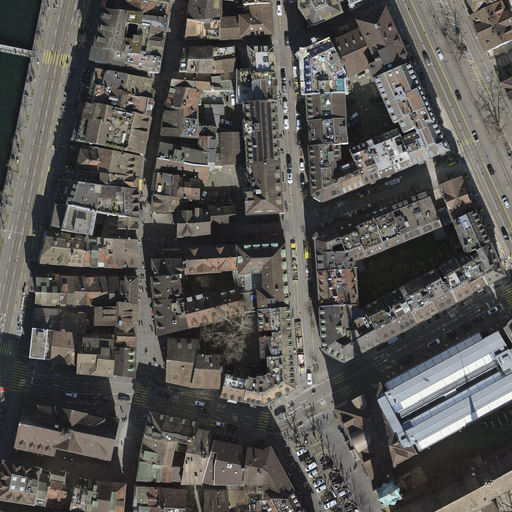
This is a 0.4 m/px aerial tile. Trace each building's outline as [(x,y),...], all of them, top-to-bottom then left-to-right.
[(119,0),(117,0),(108,0),(107,4),(105,10),(113,12),(114,11),(141,15),(141,17),(168,21),(168,14),(169,6),(144,3),(119,0)] [(191,0),(190,9),(188,21),(205,24),(209,22),(220,22),(220,20),(221,18),(220,0),(191,0)] [(341,12),(335,0),(300,0),(301,10),(312,25),(325,19),(341,12)] [(461,0),(469,17),(500,0),(461,0)] [(500,4),(469,17),(486,52),(511,40),(511,19),(509,12),(505,13),(500,4)] [(220,22),(220,40),(243,38),(272,35),(270,5),(245,7),(245,21),(242,21),(242,19),(220,20),(220,22)] [(113,12),(105,10),(100,30),(95,49),(132,56),(161,59),(164,39),(168,21),(141,17),(141,15),(114,11),(113,12)] [(362,32),(371,50),(396,38),(386,14),(384,11),(358,23),(362,32)] [(220,40),(220,22),(209,22),(205,24),(188,21),(187,30),(186,39),(203,40),(220,40)] [(351,76),(369,68),(378,64),(371,50),(362,32),(336,44),(332,46),(346,78),(351,76)] [(396,38),(371,50),(378,64),(369,68),(375,81),(409,66),(397,40),(396,38)] [(306,97),(344,95),(343,79),(346,78),(332,46),(331,44),(317,50),(303,56),(305,80),(306,97)] [(251,69),(249,49),(249,47),(238,48),(242,71),(251,69)] [(198,50),(183,51),(182,62),(181,73),(205,75),(236,71),(234,48),(225,49),(198,50)] [(93,56),(91,63),(125,68),(159,74),(161,59),(132,56),(95,49),(93,56)] [(273,49),(249,49),(251,69),(252,76),(275,75),(273,49)] [(399,121),(428,108),(409,66),(375,81),(394,123),(399,121)] [(237,103),(243,103),(255,104),(264,103),(262,83),(253,83),(252,76),(251,69),(242,71),(236,72),(236,74),(236,93),(237,103)] [(108,76),(95,73),(92,85),(123,93),(128,78),(110,74),(108,76)] [(201,77),(174,75),(167,108),(184,109),(182,120),(197,121),(197,105),(201,105),(201,104),(200,98),(198,98),(200,91),(225,91),(226,93),(236,93),(236,74),(232,74),(231,80),(220,82),(220,76),(201,77)] [(275,75),(252,76),(253,83),(262,83),(264,103),(277,102),(275,75)] [(148,87),(150,81),(128,78),(123,93),(124,95),(153,102),(155,91),(152,87),(150,87),(148,87)] [(511,78),(501,83),(511,106),(511,78)] [(123,93),(92,85),(85,84),(83,93),(81,102),(150,119),(151,111),(153,102),(124,95),(123,93)] [(306,97),(308,123),(346,121),(344,95),(306,97)] [(76,118),(77,119),(71,140),(142,154),(146,136),(150,119),(81,102),(76,118)] [(264,165),(281,164),(277,102),(264,103),(255,104),(243,103),(244,133),(245,140),(248,168),(264,165)] [(201,105),(200,115),(219,115),(224,115),(224,105),(201,104),(201,105)] [(184,109),(167,108),(160,136),(181,137),(182,120),(184,109)] [(418,135),(428,159),(448,152),(441,138),(430,112),(428,108),(399,121),(405,134),(416,130),(417,133),(416,135),(418,135)] [(219,128),(219,115),(200,115),(200,122),(202,122),(202,125),(199,125),(199,128),(216,128),(219,128)] [(182,120),(181,137),(197,139),(197,125),(197,121),(182,120)] [(308,123),(309,146),(339,144),(347,144),(346,121),(308,123)] [(208,154),(207,164),(221,166),(241,165),(241,140),(243,140),(245,140),(244,133),(242,133),(216,133),(216,128),(199,128),(199,125),(197,125),(197,139),(200,139),(198,152),(208,154)] [(398,132),(382,138),(396,172),(411,166),(401,141),(398,132)] [(411,166),(428,159),(418,135),(416,135),(401,141),(411,166)] [(382,138),(366,144),(380,179),(396,172),(382,138)] [(167,147),(160,145),(158,158),(197,167),(207,167),(207,164),(208,154),(198,152),(190,151),(190,147),(169,142),(167,147)] [(339,144),(309,146),(310,161),(312,185),(312,195),(324,202),(342,194),(337,181),(344,178),(340,169),(335,171),(335,161),(340,161),(339,144)] [(355,162),(364,185),(380,179),(366,144),(350,150),(355,162)] [(142,158),(70,145),(67,156),(65,168),(94,176),(139,179),(140,170),(141,161),(142,158)] [(197,167),(158,158),(157,172),(178,176),(207,180),(207,167),(197,167)] [(355,162),(340,169),(344,178),(337,181),(342,194),(364,185),(355,162)] [(264,165),(248,168),(248,181),(251,181),(252,188),(245,188),(246,215),(284,213),(281,164),(264,165)] [(63,174),(61,180),(99,187),(138,190),(138,185),(139,179),(94,176),(65,168),(63,174)] [(178,176),(157,172),(154,196),(187,198),(187,201),(190,201),(190,205),(195,205),(198,205),(199,181),(178,179),(178,176)] [(453,222),(473,213),(460,179),(439,187),(447,207),(453,222)] [(55,204),(107,215),(139,220),(138,205),(138,190),(99,187),(61,180),(58,192),(55,204)] [(427,192),(389,207),(403,242),(442,226),(435,211),(427,192)] [(187,201),(187,198),(154,196),(153,205),(152,213),(167,213),(167,211),(172,212),(178,212),(186,213),(186,201),(187,201)] [(219,208),(209,209),(210,224),(234,223),(233,202),(219,205),(219,208)] [(104,224),(107,215),(55,204),(49,231),(85,236),(91,237),(94,223),(104,224)] [(210,224),(209,209),(209,206),(200,206),(198,205),(195,205),(194,213),(196,213),(196,235),(210,234),(210,224)] [(389,207),(371,215),(385,250),(403,242),(389,207)] [(444,226),(453,222),(447,207),(442,209),(438,210),(444,226)] [(196,213),(194,213),(186,213),(178,212),(178,235),(196,235),(196,213)] [(475,251),(476,252),(490,245),(475,212),(473,213),(453,222),(466,255),(475,251)] [(139,220),(107,215),(104,224),(100,238),(105,238),(138,241),(139,220)] [(371,215),(352,223),(366,257),(385,250),(371,215)] [(352,223),(336,229),(345,253),(349,261),(355,261),(366,257),(352,223)] [(315,237),(316,254),(345,253),(336,229),(315,237)] [(83,252),(85,236),(49,231),(45,247),(41,263),(63,264),(83,266),(85,254),(83,252)] [(105,268),(105,238),(100,238),(91,237),(85,236),(83,252),(85,254),(83,266),(105,268)] [(138,241),(105,238),(105,268),(122,268),(139,269),(139,255),(138,241)] [(286,243),(229,246),(233,269),(232,270),(235,288),(237,289),(244,313),(259,311),(264,311),(290,309),(288,285),(286,243)] [(504,276),(490,245),(476,252),(477,255),(472,258),(480,274),(482,275),(487,285),(504,276)] [(184,269),(185,274),(229,270),(232,270),(233,269),(229,246),(225,247),(185,249),(186,269),(184,269)] [(175,269),(184,269),(186,269),(185,249),(151,252),(153,276),(176,275),(175,269)] [(316,254),(317,272),(355,270),(355,261),(349,261),(345,253),(316,254)] [(480,274),(472,258),(467,261),(465,257),(456,262),(473,292),(487,285),(482,275),(480,274)] [(446,283),(455,302),(473,292),(456,262),(455,259),(439,268),(446,280),(446,283)] [(185,274),(184,269),(175,269),(176,275),(153,276),(159,335),(189,328),(185,315),(187,315),(183,298),(180,299),(177,279),(185,277),(185,274)] [(317,272),(320,308),(352,306),(357,306),(355,270),(317,272)] [(437,311),(455,302),(446,283),(443,283),(435,270),(420,278),(437,311)] [(60,289),(60,277),(49,276),(38,275),(38,289),(38,302),(59,303),(59,290),(60,289)] [(59,290),(59,303),(72,304),(73,278),(60,277),(60,289),(59,290)] [(111,278),(73,278),(72,304),(97,306),(111,306),(111,278)] [(111,278),(111,306),(118,306),(118,303),(136,304),(137,291),(138,278),(124,278),(111,278)] [(417,323),(437,311),(420,278),(399,290),(417,323)] [(185,315),(189,328),(206,323),(229,317),(240,314),(244,313),(237,289),(235,288),(233,289),(209,296),(208,292),(183,298),(187,315),(185,315)] [(417,323),(399,290),(383,298),(390,311),(389,313),(399,332),(417,323)] [(399,332),(389,313),(386,313),(379,300),(364,309),(367,315),(382,342),(399,332)] [(119,325),(119,337),(118,347),(135,348),(135,337),(136,326),(136,315),(136,304),(118,303),(118,306),(111,306),(97,306),(97,326),(119,325)] [(352,308),(352,306),(320,308),(321,329),(322,349),(345,362),(359,354),(374,346),(382,342),(367,315),(355,322),(355,326),(348,330),(348,322),(350,320),(350,308),(352,308)] [(33,328),(56,331),(58,331),(60,310),(35,308),(33,328)] [(272,330),(272,334),(291,332),(290,314),(290,309),(264,311),(259,311),(259,316),(260,331),(272,330)] [(60,333),(55,333),(52,360),(52,361),(77,365),(80,329),(85,330),(86,314),(63,314),(60,333)] [(511,349),(510,351),(498,332),(484,340),(480,332),(409,370),(380,386),(336,410),(354,443),(372,477),(374,476),(376,480),(380,486),(376,488),(377,490),(392,481),(394,480),(391,474),(388,468),(391,467),(416,453),(412,446),(415,444),(420,451),(511,401),(511,320),(511,321),(509,323),(508,325),(508,327),(504,329),(511,342),(511,349)] [(56,331),(33,328),(30,358),(52,360),(55,333),(56,331)] [(80,329),(77,365),(77,373),(113,376),(113,374),(114,349),(113,348),(114,337),(110,336),(110,330),(95,330),(95,336),(86,336),(85,330),(80,329)] [(260,338),(261,359),(267,358),(293,356),(291,332),(272,334),(272,337),(260,338)] [(114,349),(113,374),(134,377),(135,348),(118,347),(119,337),(114,337),(113,348),(114,349)] [(200,342),(170,340),(168,380),(192,385),(223,387),(225,374),(225,364),(223,357),(212,357),(212,348),(200,342)] [(267,358),(268,374),(272,376),(282,395),(295,388),(293,356),(267,358)] [(233,376),(225,374),(223,387),(221,397),(242,402),(249,377),(250,370),(235,367),(233,376)] [(272,376),(268,374),(263,377),(262,376),(256,377),(255,379),(249,377),(242,402),(263,406),(282,395),(272,376)] [(40,402),(26,399),(21,424),(16,448),(28,451),(28,448),(53,454),(54,446),(98,456),(98,458),(109,461),(114,440),(118,421),(118,419),(105,416),(104,418),(39,404),(40,402)] [(151,412),(145,438),(171,442),(173,442),(192,445),(197,429),(200,422),(151,412)] [(207,432),(197,429),(192,445),(173,442),(171,442),(145,438),(143,449),(140,460),(156,463),(157,463),(185,466),(182,482),(186,482),(201,482),(208,457),(211,450),(214,441),(216,434),(207,432)] [(243,481),(248,449),(240,447),(214,441),(211,450),(208,457),(201,482),(205,482),(243,482),(243,481)] [(254,450),(248,449),(243,481),(252,483),(264,483),(264,487),(264,490),(292,490),(291,487),(281,470),(273,454),(254,450)] [(497,511),(492,502),(491,499),(501,494),(502,497),(504,496),(503,493),(511,488),(511,452),(510,453),(508,449),(505,450),(508,455),(506,456),(501,459),(501,458),(499,459),(497,455),(495,456),(497,461),(488,465),(486,461),(484,462),(487,467),(478,471),(477,470),(476,471),(471,460),(471,458),(469,458),(469,459),(468,460),(467,459),(465,460),(466,461),(462,463),(462,464),(454,468),(453,468),(449,470),(448,469),(446,470),(447,471),(439,476),(439,474),(437,475),(437,477),(430,481),(429,480),(427,481),(428,482),(420,486),(420,485),(418,486),(418,487),(411,491),(410,490),(408,491),(409,492),(404,495),(403,493),(400,494),(399,493),(402,491),(403,488),(402,484),(398,483),(395,485),(394,483),(397,482),(396,479),(394,480),(392,481),(377,490),(373,491),(375,494),(378,492),(384,503),(380,505),(382,507),(385,505),(388,511),(497,511)] [(156,463),(140,460),(138,470),(136,480),(172,482),(182,482),(185,466),(157,463),(156,463)] [(51,471),(4,461),(0,481),(0,498),(45,506),(51,471)] [(51,471),(45,506),(57,508),(69,510),(68,511),(71,511),(77,476),(64,474),(51,471)] [(77,476),(71,511),(83,511),(90,479),(77,476)] [(90,479),(83,511),(122,511),(123,502),(125,484),(97,481),(90,479)] [(137,486),(134,507),(157,508),(158,488),(137,486)] [(158,488),(157,508),(185,509),(186,491),(158,488)] [(263,501),(269,511),(304,511),(292,490),(264,490),(263,501)] [(228,511),(227,491),(205,491),(204,511),(228,511)]
